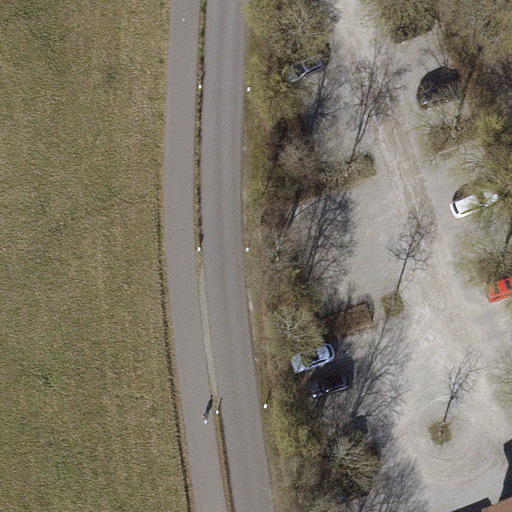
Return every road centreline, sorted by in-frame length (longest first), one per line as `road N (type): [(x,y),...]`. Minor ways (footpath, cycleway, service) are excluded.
road 1 (unclassified): [(259,511),(226,258),(231,0)]
road 2 (track): [(511,114),(455,0)]
